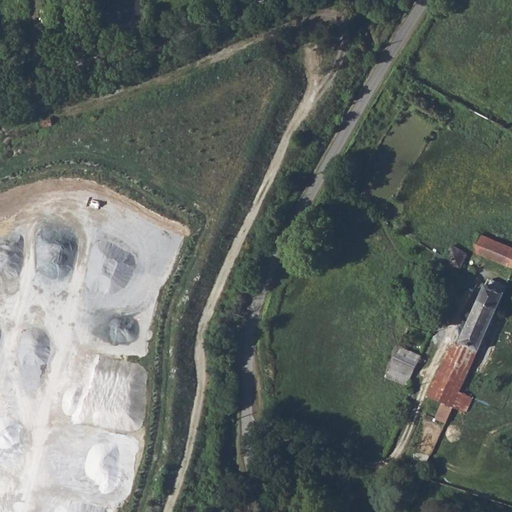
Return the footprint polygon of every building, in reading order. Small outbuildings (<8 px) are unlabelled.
[(511,247),(506,245),(481,235),(475,251),(511,265),(511,247)] [(454,246),(444,256),(461,266),(466,254),(454,246)] [(435,250),(432,257),(442,262),(441,266),(453,273),(458,272),(461,266),(444,256),(435,250)] [(487,284),(480,297),(498,306),(508,284),(497,280),(494,287),(487,284)] [(480,297),(470,320),(488,328),(498,306),(480,297)] [(470,320),(462,341),(479,349),(488,328),(470,320)] [(410,343),(400,338),(386,375),(403,382),(407,384),(418,355),(407,350),(410,343)] [(429,397),(443,403),(453,407),(479,349),(462,341),(448,354),(429,397)] [(443,403),(437,418),(447,422),(453,407),(443,403)]
